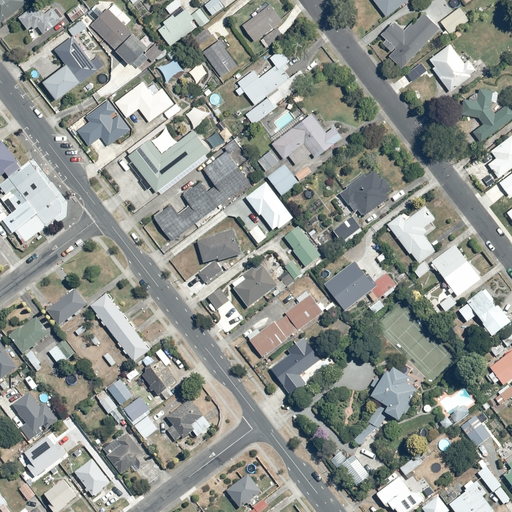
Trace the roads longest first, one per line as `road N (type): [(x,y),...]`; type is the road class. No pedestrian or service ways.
road 1 (residential): [(511,268),(306,0)]
road 2 (residential): [(261,421),(103,214)]
road 3 (residential): [(103,214),(0,80)]
road 4 (residential): [(142,511),(261,421)]
road 5 (residential): [(0,292),(103,214)]
